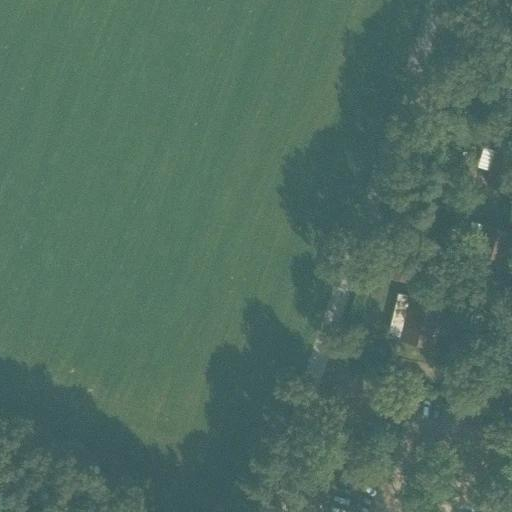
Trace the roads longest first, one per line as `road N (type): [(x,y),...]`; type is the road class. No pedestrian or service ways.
road 1 (unclassified): [(271,511),(440,0)]
road 2 (track): [(0,418),(149,511)]
